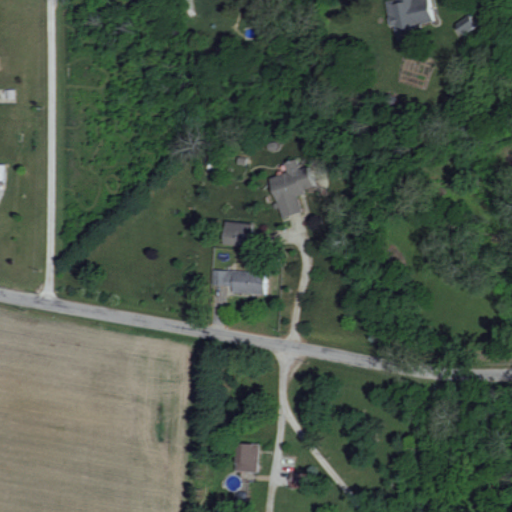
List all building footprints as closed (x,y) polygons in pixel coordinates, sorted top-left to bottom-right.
[(435,22),(430,0),(386,0),(391,26),(395,26),(398,43),(419,39),(416,25),(435,22)] [(270,176),(283,217),(303,211),(298,195),(317,189),(306,155),(285,162),(287,171),(270,176)] [(249,238),(238,238),(238,230),(227,231),(228,245),(249,244),(249,238)] [(267,271),(213,269),(213,284),(232,285),(232,292),(266,293),(267,271)] [(260,443),(239,443),(238,471),(259,472),(260,443)]
